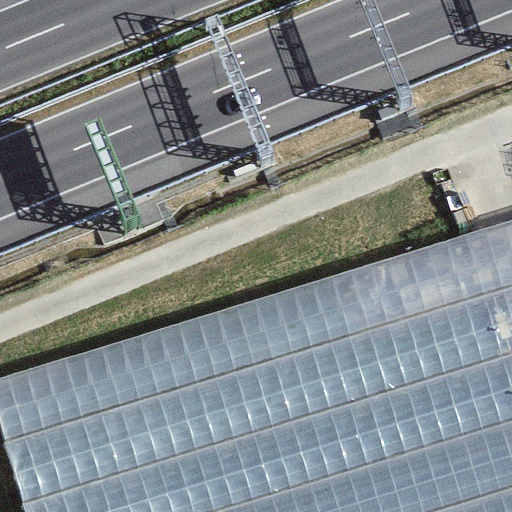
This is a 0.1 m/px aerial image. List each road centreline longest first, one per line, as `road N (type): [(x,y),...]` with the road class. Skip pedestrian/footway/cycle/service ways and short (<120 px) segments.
road 1 (track): [(511,120),(0,328)]
road 2 (motorway): [(0,180),(443,0)]
road 3 (motorway): [(124,0),(0,50)]
